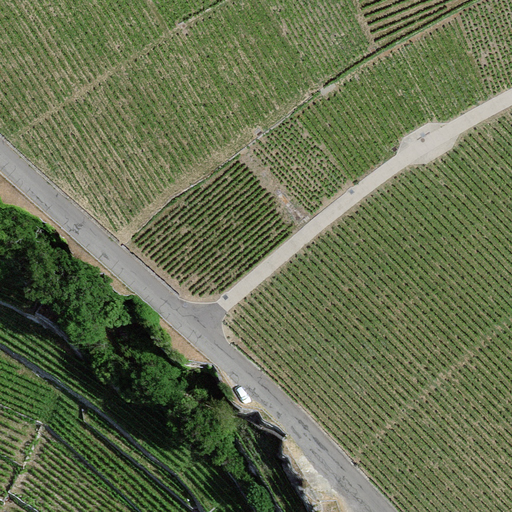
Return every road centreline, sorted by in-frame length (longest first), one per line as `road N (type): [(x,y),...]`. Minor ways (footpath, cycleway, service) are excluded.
road 1 (unclassified): [(380,511),(276,401),(0,151)]
road 2 (track): [(196,329),(400,161),(511,97)]
